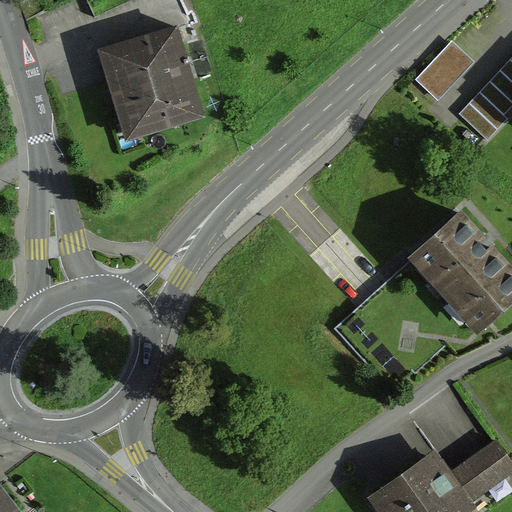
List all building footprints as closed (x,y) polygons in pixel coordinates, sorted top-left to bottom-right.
[(202,119),(176,33),(102,55),(128,142),(202,119)] [(454,39),(418,77),(440,98),(476,60),(454,39)] [(511,300),(511,273),(461,216),(414,257),(479,330),(511,300)] [(441,447),(372,494),(384,511),(467,511),(479,504),(474,497),(511,470),(511,458),(498,438),(455,468),(441,447)] [(25,511),(4,484),(0,486),(0,511),(25,511)]
